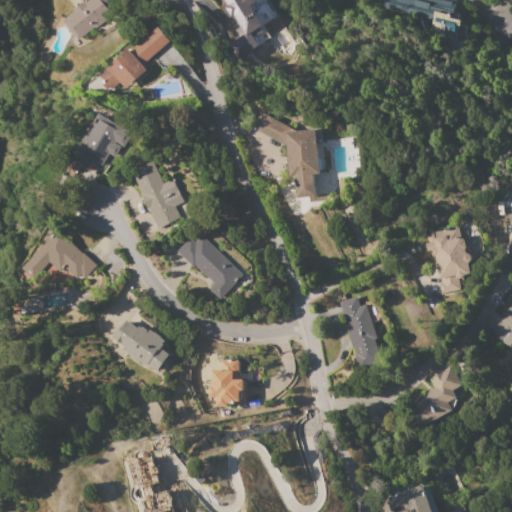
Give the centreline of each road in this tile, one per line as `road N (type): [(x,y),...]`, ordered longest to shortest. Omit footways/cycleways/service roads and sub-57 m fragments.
road 1 (residential): [(360,511),(307,326),(272,235),(226,151),(208,24),(183,0)]
road 2 (residential): [(307,326),(224,335),(181,311),(118,211)]
